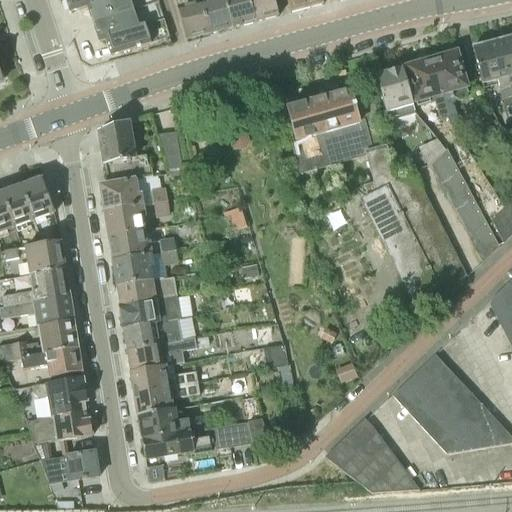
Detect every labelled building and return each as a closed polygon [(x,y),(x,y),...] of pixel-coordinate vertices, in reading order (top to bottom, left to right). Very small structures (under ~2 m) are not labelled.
[(64,0),(70,15),(79,11),(87,9),(109,1),(109,0),(64,0)] [(109,0),(109,1),(87,9),(89,15),(99,12),(103,22),(133,12),(129,0),(109,0)] [(210,36),(200,4),(189,7),(186,0),(174,0),(186,43),(210,36)] [(233,30),(225,0),(199,0),(200,4),(210,36),(233,30)] [(255,24),(248,0),(225,0),(233,30),(255,24)] [(248,0),(255,24),(278,18),(272,0),(248,0)] [(286,0),(291,14),(323,6),(321,0),(286,0)] [(133,12),(103,22),(106,32),(97,35),(99,43),(105,41),(105,40),(139,30),(139,28),(133,12)] [(105,40),(105,41),(111,59),(120,55),(151,45),(144,26),(139,28),(139,30),(105,40)] [(511,40),(499,44),(511,97),(511,40)] [(511,106),(511,97),(499,44),(473,51),(483,91),(498,87),(504,108),(511,106)] [(432,62),(448,120),(450,128),(455,134),(461,132),(454,109),(450,105),(454,100),(458,103),(465,101),(467,96),(466,91),(467,91),(456,55),(432,62)] [(448,120),(432,62),(405,70),(416,104),(429,100),(431,107),(435,105),(440,123),(448,120)] [(387,121),(414,113),(402,70),(375,78),(387,121)] [(353,108),(349,93),(287,111),(292,126),(287,127),(300,175),(367,156),(378,194),(362,203),(417,311),(443,299),(440,294),(448,290),(441,275),(445,273),(435,254),(431,256),(417,227),(421,225),(411,206),(406,208),(395,186),(372,107),(356,111),(355,108),(353,108)] [(383,126),(386,136),(395,134),(392,123),(383,126)] [(101,143),(108,187),(135,183),(152,180),(151,168),(147,169),(146,159),(135,161),(129,125),(106,133),(105,131),(103,132),(101,134),(99,137),(99,139),(99,142),(99,143),(101,143)] [(229,139),(233,148),(242,150),(248,143),(245,134),(236,132),(229,139)] [(428,168),(429,167),(445,152),(437,140),(418,149),(428,168)] [(436,180),(453,163),(447,151),(445,152),(429,167),(436,180)] [(202,158),(192,159),(194,175),(204,173),(202,158)] [(453,163),(436,180),(442,190),(459,174),(453,163)] [(180,165),(165,168),(169,182),(182,180),(180,165)] [(459,174),(442,190),(447,201),(465,184),(459,174)] [(42,181),(22,188),(35,222),(55,215),(42,181)] [(135,183),(108,187),(101,189),(105,215),(143,207),(141,196),(138,197),(135,183)] [(465,184),(447,201),(453,211),(471,195),(465,184)] [(35,222),(22,188),(3,195),(15,230),(35,222)] [(154,205),(167,203),(165,189),(151,191),(154,205)] [(0,235),(15,230),(3,195),(0,196),(0,235)] [(459,222),(476,205),(471,195),(453,211),(459,222)] [(167,203),(154,205),(156,219),(169,217),(167,203)] [(511,205),(511,204),(502,213),(511,233),(511,205)] [(465,233),(482,216),(476,205),(459,222),(465,233)] [(143,207),(105,215),(109,239),(144,233),(142,220),(145,220),(143,207)] [(492,223),(504,245),(511,236),(511,233),(502,213),(492,223)] [(482,216),(465,233),(470,243),(488,227),(482,216)] [(476,254),(493,237),(488,227),(470,243),(476,254)] [(144,233),(109,239),(113,264),(151,258),(151,256),(161,254),(161,256),(176,253),(173,242),(146,246),(144,233)] [(493,237),(476,254),(482,265),(500,249),(493,237)] [(25,250),(30,278),(65,272),(64,267),(65,265),(64,260),(63,259),(60,244),(25,250)] [(17,250),(4,252),(5,262),(19,260),(17,250)] [(176,253),(161,256),(163,267),(177,264),(176,253)] [(151,258),(113,264),(117,289),(152,283),(149,270),(153,270),(151,258)] [(256,267),(241,269),(243,280),(257,278),(256,267)] [(65,272),(30,278),(32,293),(1,299),(3,311),(66,300),(70,300),(65,272)] [(152,283),(117,289),(121,309),(177,300),(174,280),(152,283)] [(511,345),(511,281),(490,303),(491,304),(511,345)] [(188,298),(177,300),(121,309),(119,310),(123,331),(124,331),(158,325),(157,315),(179,311),(178,308),(190,306),(188,298)] [(66,300),(3,311),(0,311),(0,316),(1,322),(36,316),(38,329),(39,329),(73,323),(70,300),(66,300)] [(178,322),(158,325),(124,331),(127,351),(181,342),(178,322)] [(73,323),(39,329),(42,348),(38,349),(38,345),(26,347),(25,345),(0,348),(0,360),(2,363),(14,362),(20,361),(78,351),(73,323)] [(197,341),(198,348),(209,346),(207,339),(197,341)] [(194,340),(181,342),(127,351),(131,375),(173,367),(183,365),(180,355),(196,351),(194,340)] [(266,370),(276,369),(287,367),(281,347),(262,350),(266,370)] [(78,351),(20,361),(22,373),(46,369),(48,380),(82,375),(78,351)] [(511,446),(511,438),(436,358),(393,399),(448,457),(511,446)] [(173,367),(131,375),(134,396),(192,386),(198,385),(196,375),(175,378),(173,367)] [(47,398),(50,420),(88,414),(83,380),(45,387),(31,389),(32,395),(38,400),(47,398)] [(292,382),(279,384),(280,393),(294,391),(292,382)] [(192,386),(134,396),(138,418),(172,412),(170,399),(175,398),(175,401),(200,397),(198,385),(192,386)] [(248,425),(253,446),(253,447),(269,444),(255,394),(241,396),(248,425)] [(172,412),(138,418),(142,443),(194,434),(207,432),(205,420),(177,424),(175,412),(172,412)] [(88,414),(50,420),(26,424),(31,441),(57,437),(58,445),(92,439),(88,414)] [(366,422),(325,460),(371,496),(420,493),(373,429),(366,422)] [(253,446),(248,425),(212,431),(216,452),(253,446)] [(194,434),(142,443),(145,462),(188,455),(188,457),(212,453),(209,440),(195,442),(194,434)] [(70,484),(99,479),(95,455),(37,463),(46,488),(70,482),(70,484)]
